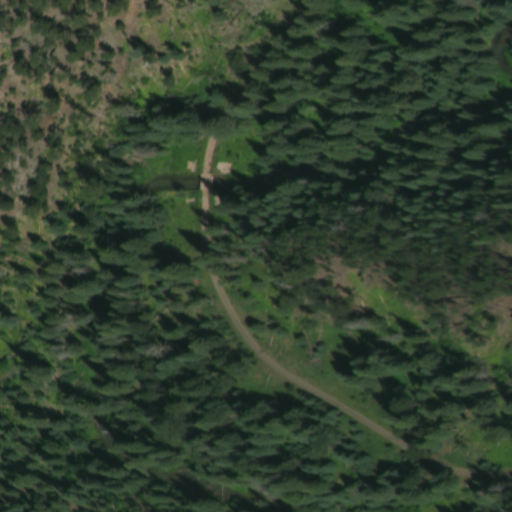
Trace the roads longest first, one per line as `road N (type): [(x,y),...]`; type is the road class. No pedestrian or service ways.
road 1 (track): [(511,472),(490,476),(425,459),(242,340),(206,263),(202,214)]
road 2 (track): [(208,155),(216,117),(310,0)]
